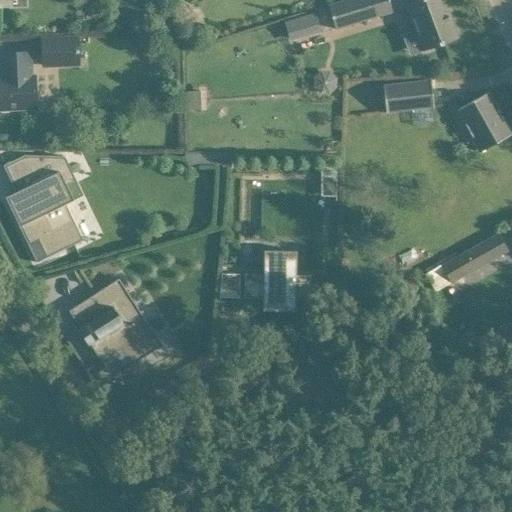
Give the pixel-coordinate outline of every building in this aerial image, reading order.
[(392,12),(388,0),(348,0),(328,6),(335,29),(392,12)] [(439,0),(416,0),(406,4),(417,34),(421,32),(427,50),(458,38),(451,19),(447,21),(439,0)] [(313,12),(281,19),(285,38),(317,32),(313,12)] [(78,38),(51,39),(52,69),(79,68),(78,38)] [(3,77),(0,77),(0,109),(38,108),(36,74),(32,74),(32,52),(2,53),(3,77)] [(383,86),(386,112),(434,107),(431,81),(383,86)] [(457,110),(480,152),(511,134),(488,93),(457,110)] [(103,113),(93,113),(93,128),(103,128),(103,113)] [(24,155),(3,165),(17,193),(7,198),(29,244),(38,240),(46,258),(83,240),(65,204),(76,199),(67,181),(75,177),(65,156),(24,155)] [(319,196),(334,196),(335,166),(320,166),(319,196)] [(439,264),(451,286),(508,251),(497,232),(439,264)] [(245,274),(244,298),(263,298),(263,311),(295,311),(295,299),(309,299),(309,276),(295,275),(296,251),(264,250),(263,275),(245,274)] [(222,273),(220,297),(239,298),(239,274),(222,273)] [(119,278),(68,311),(79,328),(77,329),(88,346),(90,345),(103,363),(122,350),(132,365),(162,346),(119,278)]
